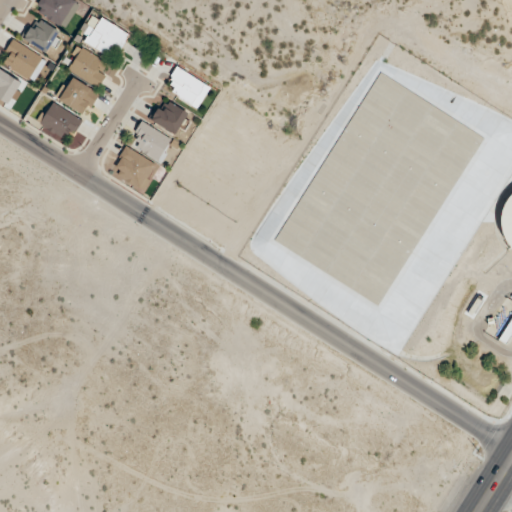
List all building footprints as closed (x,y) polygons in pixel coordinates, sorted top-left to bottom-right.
[(80,5),(72,0),(37,0),(31,9),(63,30),(80,5)] [(82,41),(107,55),(111,47),(119,52),(129,34),(100,17),(94,26),(91,24),(82,41)] [(24,38),(47,55),(61,35),(38,18),(24,38)] [(46,61),(14,40),(0,61),(0,62),(31,83),(46,61)] [(67,69),(98,88),(111,66),(80,47),(67,69)] [(22,84),(0,69),(0,102),(7,107),(22,84)] [(208,82),(172,73),(167,96),(203,104),(208,82)] [(98,94),(70,77),(57,98),(85,116),(98,94)] [(398,146),(399,143),(413,112),(414,94),(379,77),(367,100),(366,114),(329,193),(313,191),(312,204),(318,207),(317,216),(328,221),(343,222),(347,213),(366,214),(398,146)] [(174,137),(189,118),(167,100),(152,119),(174,137)] [(69,141),(82,120),(51,102),(39,123),(69,141)] [(129,147),(161,163),(173,139),(141,123),(129,147)] [(156,162),(124,148),(112,176),(143,190),(156,162)] [(511,333),(511,318),(498,340),(505,344),(511,333)]
